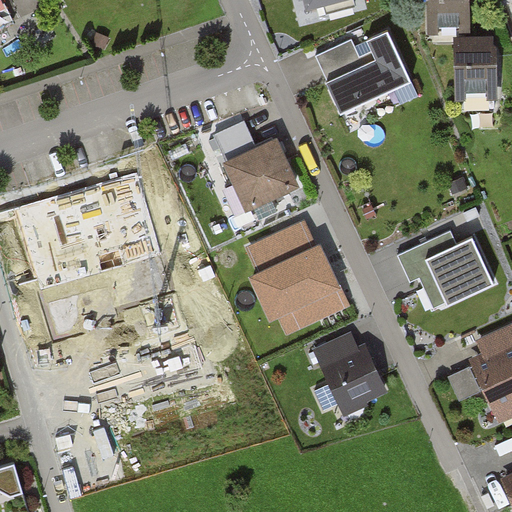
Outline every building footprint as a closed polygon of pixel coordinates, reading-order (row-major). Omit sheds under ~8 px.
[(305,0),(307,8),(338,0),(305,0)] [(419,0),(419,28),(461,28),(461,0),(419,0)] [(358,40),(324,56),(333,75),(325,78),(341,112),(412,80),(390,31),(373,39),(378,50),(365,56),(358,40)] [(485,38),(445,39),(445,96),(485,96),(485,38)] [(240,119),(203,136),(238,212),(294,186),(271,135),(252,144),(240,119)] [(314,240),(305,219),(248,244),(257,266),(249,269),(270,314),(276,311),(287,336),(352,307),(320,238),(314,240)] [(467,232),(413,256),(437,309),(491,284),(467,232)] [(511,329),(510,326),(473,341),(478,355),(465,361),(492,428),(511,419),(511,329)] [(346,332),(311,348),(341,412),(387,391),(365,345),(354,350),(346,332)] [(27,511),(12,462),(0,465),(0,511),(27,511)] [(511,511),(511,469),(494,478),(509,511),(511,511)]
